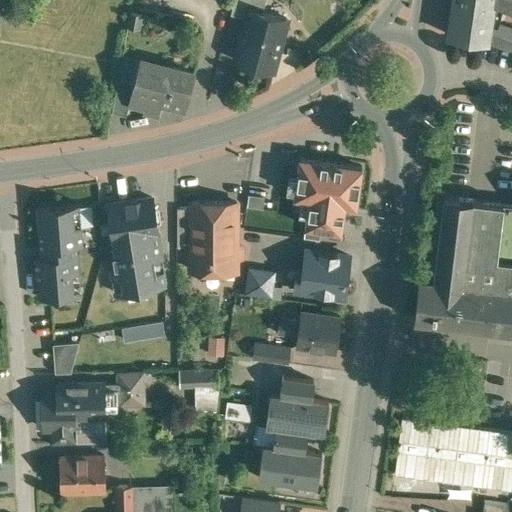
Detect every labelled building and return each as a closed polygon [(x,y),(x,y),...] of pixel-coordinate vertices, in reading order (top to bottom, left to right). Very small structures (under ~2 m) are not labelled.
[(265,0),(234,0),(231,14),(247,18),(249,9),(262,12),(265,0)] [(450,0),(446,32),(449,33),(449,36),(488,42),(494,1),(494,0),(450,0)] [(262,12),(249,9),(247,18),(236,61),(273,71),(287,19),(262,12)] [(153,17),(142,15),(139,29),(151,31),(153,17)] [(166,73),(139,66),(134,84),(129,104),(130,104),(158,111),(160,104),(185,110),(194,72),(168,66),(166,73)] [(134,84),(118,80),(112,113),(126,117),(130,104),(129,104),(134,84)] [(320,161),(285,156),(281,182),(317,188),(320,161)] [(361,167),(320,161),(317,188),(315,198),(308,197),(308,199),(310,199),(306,225),(304,225),(304,226),(342,231),(345,204),(356,205),(361,167)] [(511,204),(444,196),(434,279),(419,278),(414,321),(511,332),(511,204)] [(152,198),(108,205),(115,243),(133,240),(133,236),(158,232),(152,198)] [(236,203),(191,202),(191,208),(191,248),(191,271),(203,271),(203,272),(207,276),(213,276),(217,272),(217,271),(236,271),(236,203)] [(79,204),(37,207),(40,248),(46,247),(47,255),(35,256),(38,297),(81,294),(77,253),(76,245),(83,244),(79,204)] [(191,208),(177,208),(177,248),(191,248),(191,208)] [(158,232),(133,236),(133,240),(115,243),(115,244),(120,243),(121,254),(113,256),(115,269),(111,270),(114,293),(165,284),(156,233),(158,232)] [(349,256),(307,250),(301,290),(343,296),(345,279),(346,279),(347,273),(346,273),(349,256)] [(276,271),(248,267),(245,295),(272,299),(276,271)] [(300,313),(275,309),(274,319),(279,320),(277,334),(297,337),(300,313)] [(341,318),(301,312),(300,313),(297,337),(296,346),(336,352),(341,318)] [(164,334),(162,321),(122,328),(124,341),(164,334)] [(290,349),(255,344),(253,359),(288,364),(290,349)] [(218,369),(179,370),(180,383),(219,381),(218,369)] [(142,373),(119,374),(119,385),(120,404),(143,404),(142,373)] [(314,381),(283,377),(280,396),(270,394),(266,427),(275,429),(273,448),(263,446),(258,479),(317,487),(322,455),(305,452),(307,433),(324,435),(329,403),(312,400),(314,381)] [(103,382),(59,383),(59,399),(59,418),(76,418),(105,417),(104,405),(120,404),(119,385),(103,386),(103,382)] [(77,430),(76,418),(59,418),(59,399),(45,400),(46,430),(50,430),(77,430)] [(252,406),(227,402),(225,419),(250,423),(252,406)] [(105,417),(76,418),(77,430),(77,443),(106,442),(105,417)] [(77,430),(50,430),(51,444),(77,443),(77,430)] [(104,456),(60,457),(61,493),(105,492),(104,456)] [(174,511),(173,484),(137,486),(138,511),(174,511)] [(138,511),(137,486),(114,487),(114,511),(138,511)] [(277,511),(279,503),(244,499),(241,511),(277,511)] [(506,511),(507,505),(485,503),(483,511),(506,511)]
